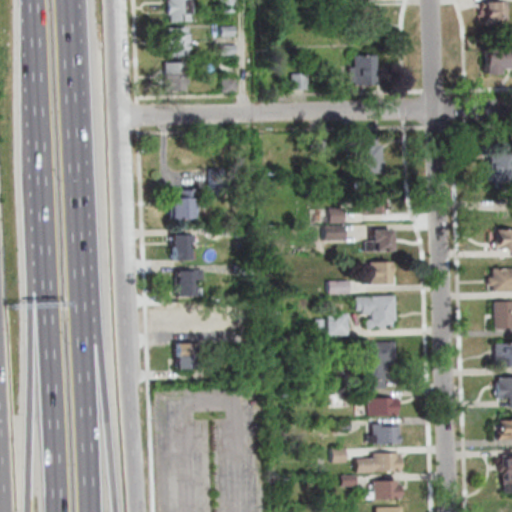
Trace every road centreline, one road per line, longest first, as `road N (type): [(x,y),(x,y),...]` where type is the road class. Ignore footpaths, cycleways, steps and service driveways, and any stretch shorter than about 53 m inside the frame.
road 1 (residential): [(452,511),(433,0)]
road 2 (residential): [(511,107),(121,115)]
road 3 (secondary): [(130,340),(116,0)]
road 4 (motorway): [(84,332),(69,39)]
road 5 (motorway): [(42,257),(27,511)]
road 6 (motorway): [(42,257),(55,511)]
road 7 (motorway): [(32,17),(42,257)]
road 8 (motorway): [(113,511),(84,332)]
road 9 (motorway): [(89,511),(84,332)]
road 10 (secondary): [(139,511),(130,340)]
